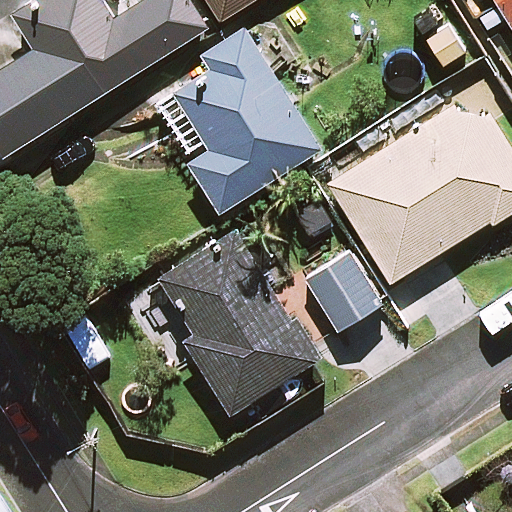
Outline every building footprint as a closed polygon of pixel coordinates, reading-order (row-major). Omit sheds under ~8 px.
[(114,15),(104,0),(46,0),(18,18),(37,48),(0,71),(0,145),(6,154),(162,55),(131,5),(114,15)] [(209,0),(221,19),(251,0),(209,0)] [(511,0),(497,0),(511,23),(511,0)] [(453,19),(426,35),(445,69),(472,53),(453,19)] [(322,146),(249,31),(219,50),(226,61),(155,106),(221,210),(322,146)] [(478,118),(467,100),(331,180),(390,281),(511,209),(511,148),(490,111),(478,118)] [(238,231),(164,278),(197,330),(185,337),(232,411),(318,357),(243,238),(238,231)] [(383,302),(340,232),(321,243),(334,263),(308,278),(339,329),(383,302)] [(110,354),(85,314),(67,326),(91,366),(110,354)]
